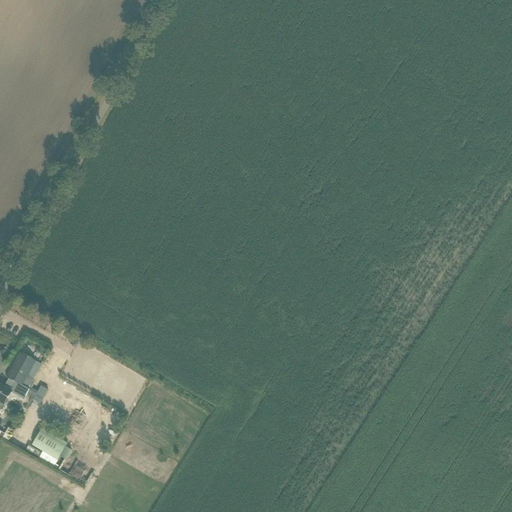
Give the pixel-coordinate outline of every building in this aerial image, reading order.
[(41,347),(38,352),(45,355),(47,350),(41,347)] [(0,385),(0,409),(1,410),(4,404),(11,393),(16,396),(17,394),(25,398),(29,390),(21,386),(35,361),(29,358),(21,353),(7,378),(9,379),(4,387),(0,385)] [(48,390),(41,386),(33,400),(40,404),(48,390)] [(1,431),(0,431),(0,436),(2,438),(7,441),(13,430),(8,427),(4,433),(1,431)] [(40,427),(30,445),(57,460),(66,443),(40,427)] [(10,442),(20,447),(23,440),(13,435),(10,442)]
